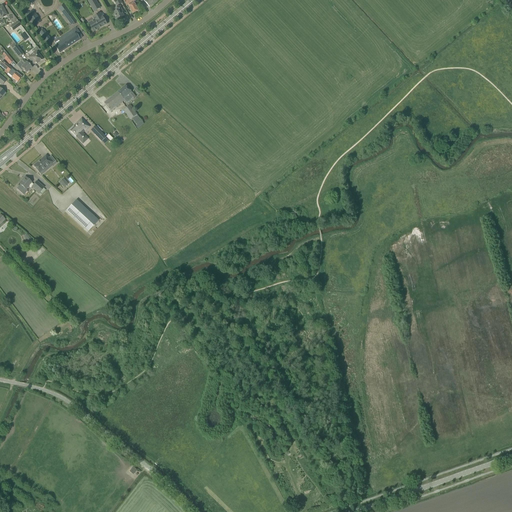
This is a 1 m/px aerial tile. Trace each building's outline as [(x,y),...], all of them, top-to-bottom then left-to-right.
[(100,8),(95,0),(87,0),(94,11),(100,8)] [(125,0),(124,1),(127,6),(130,11),(131,10),(133,14),(139,11),(134,3),(136,2),(134,0),(125,0)] [(64,5),(58,9),(65,18),(68,22),(70,21),(73,18),(64,5)] [(0,7),(0,15),(2,19),(6,16),(10,21),(15,18),(8,8),(4,11),(2,6),(0,7)] [(117,11),(112,13),(114,16),(115,15),(117,20),(123,16),(122,13),(123,12),(119,6),(115,8),(117,11)] [(32,11),(26,15),(34,27),(40,22),(32,11)] [(89,24),(94,32),(107,24),(103,17),(100,14),(93,18),(95,20),(89,24)] [(10,27),(13,31),(21,25),(18,21),(10,27)] [(64,35),(54,42),(56,45),(54,46),(59,53),(80,40),(79,39),(82,38),(76,28),(73,30),(65,35),(64,35)] [(44,39),(48,36),(43,30),(40,32),(39,33),(44,39)] [(15,43),(10,46),(12,49),(19,58),(23,54),(17,45),(15,43)] [(27,58),(33,65),(35,63),(36,64),(42,60),(36,51),(27,58)] [(8,55),(4,58),(10,64),(13,62),(8,55)] [(21,67),(22,70),(26,73),(27,73),(29,72),(29,71),(32,68),(26,62),(26,63),(23,59),(20,62),(23,65),(21,67)] [(8,73),(12,77),(11,78),(17,82),(21,77),(2,61),(0,64),(0,65),(8,72),(8,73)] [(104,103),(108,107),(110,111),(113,109),(114,110),(125,101),(124,99),(128,96),(132,100),(136,97),(126,85),(104,103)] [(130,105),(123,110),(130,120),(132,119),(136,124),(141,120),(137,115),(138,115),(130,105)] [(81,119),(76,124),(76,125),(70,131),(76,138),(77,137),(80,140),(82,139),(83,138),(82,138),(84,136),(82,133),(83,132),(84,131),(88,127),(81,119)] [(99,130),(94,134),(101,142),(106,138),(99,130)] [(53,166),(51,163),(52,163),(46,156),(33,166),(41,176),(53,166)] [(20,185),(16,189),(23,195),(27,191),(26,190),(29,187),(28,186),(31,183),(29,180),(25,177),(21,182),(22,183),(20,185)] [(59,182),(63,188),(68,184),(63,179),(59,182)] [(31,187),(38,194),(44,188),(36,181),(31,187)] [(65,211),(87,232),(98,221),(76,200),(65,211)] [(26,234),(23,237),(32,247),(35,244),(26,234)]
